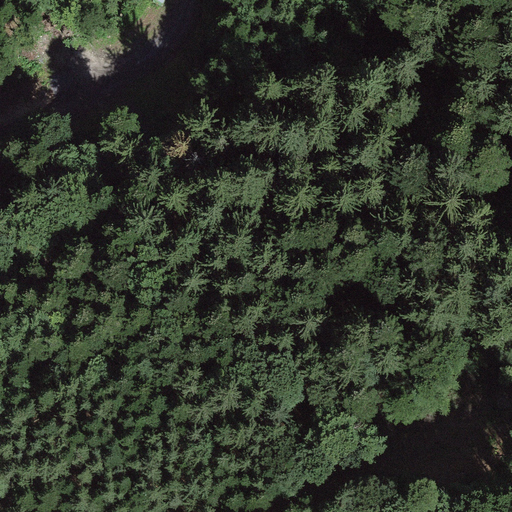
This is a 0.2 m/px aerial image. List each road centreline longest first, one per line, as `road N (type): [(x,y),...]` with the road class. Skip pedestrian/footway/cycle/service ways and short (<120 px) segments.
road 1 (track): [(0,288),(118,216),(140,170),(141,116),(113,90)]
road 2 (track): [(188,0),(185,23),(113,90),(0,137)]
